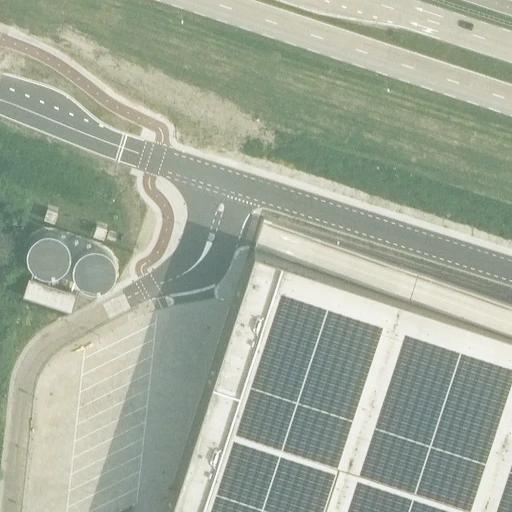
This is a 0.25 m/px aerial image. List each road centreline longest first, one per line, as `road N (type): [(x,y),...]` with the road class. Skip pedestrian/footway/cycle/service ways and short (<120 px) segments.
road 1 (unknown): [(283,511),(266,407),(263,299),(233,255),(511,350)]
road 2 (unclassified): [(6,511),(26,366),(40,348),(150,280),(172,227),(187,213)]
road 3 (unclassified): [(187,213),(243,196),(296,202),(511,274)]
road 4 (secondary): [(199,0),(511,102)]
road 5 (unclassified): [(187,213),(147,168),(83,131),(0,100)]
road 6 (secondary): [(511,49),(357,0)]
